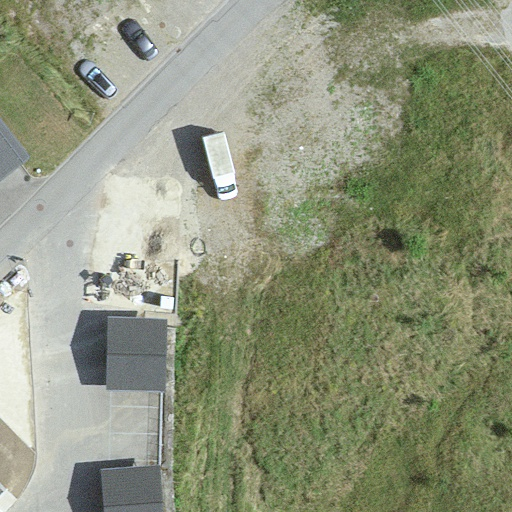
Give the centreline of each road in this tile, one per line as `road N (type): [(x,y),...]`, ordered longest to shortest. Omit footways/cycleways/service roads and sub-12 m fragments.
road 1 (residential): [(56,201),(85,297),(67,511)]
road 2 (unclassified): [(253,0),(56,201)]
